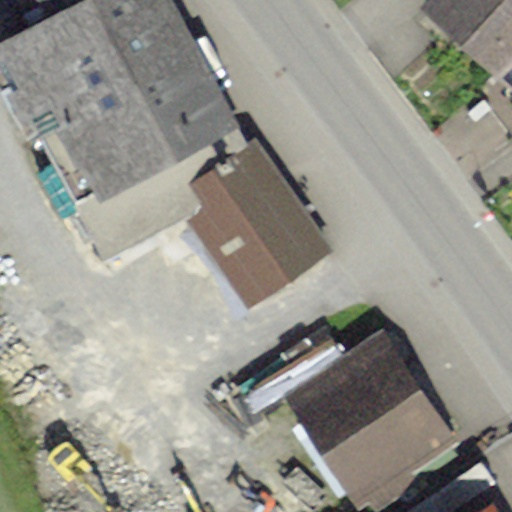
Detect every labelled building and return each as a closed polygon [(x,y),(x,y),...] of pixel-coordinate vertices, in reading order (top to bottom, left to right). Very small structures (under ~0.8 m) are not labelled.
[(189,205),(277,149),(184,0),(41,0),(44,5),(0,29),(0,64),(107,249),(189,205)] [(511,0),(424,0),(484,55),(511,24),(511,0)] [(511,24),(484,55),(511,81),(511,24)] [(336,240),(277,149),(189,205),(248,297),(336,240)] [(357,496),(454,431),(383,324),(285,388),(357,496)] [(501,511),(489,490),(452,511),(501,511)]
